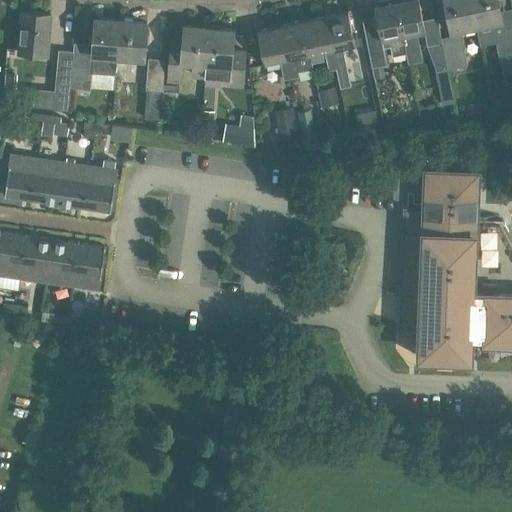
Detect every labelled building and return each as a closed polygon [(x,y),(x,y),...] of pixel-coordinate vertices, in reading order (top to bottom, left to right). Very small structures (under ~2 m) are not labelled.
[(443,42),(442,37),(441,37),(437,17),(423,20),(418,0),(405,0),(397,2),(407,54),(408,54),(410,64),(424,61),(418,33),(425,32),(427,46),(443,42)] [(465,30),(477,28),(471,0),(446,0),(453,32),(452,32),(452,35),(442,37),(443,42),(449,69),(461,66),(458,50),(465,48),(463,33),(466,33),(465,30)] [(511,22),(503,25),(498,0),(471,0),(477,28),(490,25),(490,27),(494,27),(496,41),(498,41),(501,58),(507,57),(510,71),(511,70),(511,22)] [(407,54),(397,2),(375,6),(380,29),(365,32),(372,67),(387,64),(384,48),(392,46),(395,56),(407,54)] [(337,69),(336,69),(340,88),(351,86),(343,48),(355,46),(362,45),(361,36),(353,38),(348,11),(326,16),(337,69)] [(46,55),(50,15),(23,13),(19,52),(46,55)] [(329,70),(336,69),(337,69),(326,16),(303,20),(313,68),(310,55),(325,52),(329,70)] [(117,70),(121,21),(96,19),(95,36),(90,36),(90,44),(75,43),(71,87),(90,90),(92,73),(117,75),(117,70)] [(298,72),(313,68),(303,20),(281,25),(291,78),(299,77),(298,72)] [(117,70),(131,71),(132,57),(144,58),(147,23),(121,21),(117,70)] [(205,77),(210,27),(185,25),(183,44),(170,43),(167,82),(182,83),(183,63),(192,64),(191,76),(205,77)] [(284,80),(291,78),(281,25),(257,30),(264,64),(280,61),(284,80)] [(205,77),(204,86),(219,87),(219,81),(228,82),(228,87),(244,88),(247,49),(233,48),(235,29),(210,27),(205,77)] [(71,87),(75,43),(74,43),(73,51),(58,50),(55,86),(54,95),(69,97),(71,87)] [(491,47),(480,50),(485,69),(496,67),(491,47)] [(160,108),(161,102),(162,90),(163,91),(163,89),(164,83),(166,59),(148,57),(146,89),(147,90),(144,119),(159,120),(160,108)] [(457,103),(449,69),(449,68),(448,68),(436,71),(443,106),(457,103)] [(22,74),(14,73),(13,83),(22,84),(22,82),(32,84),(33,71),(22,70),(22,74)] [(178,103),(180,85),(164,83),(163,89),(163,91),(162,90),(161,102),(178,103)] [(202,110),(202,127),(213,128),(215,111),(202,110)] [(31,119),(43,121),(45,113),(33,111),(31,119)] [(292,111),(277,114),(283,146),(299,143),(292,111)] [(43,121),(56,123),(57,115),(45,113),(43,121)] [(256,146),(254,116),(242,114),(240,126),(227,123),(224,141),(256,146)] [(319,146),(313,119),(302,121),(302,122),(301,122),(307,149),(319,146)] [(84,128),(96,130),(97,122),(85,120),(84,128)] [(109,123),(97,122),(96,130),(108,132),(109,123)] [(38,158),(11,154),(10,165),(9,165),(5,195),(32,199),(38,158)] [(58,203),(64,162),(38,158),(32,199),(58,203)] [(84,207),(90,166),(64,162),(58,203),(84,207)] [(115,181),(117,170),(90,166),(84,207),(111,211),(116,181),(115,181)] [(478,172),(426,170),(424,217),(408,216),(408,211),(407,211),(403,297),(407,297),(406,307),(403,307),(402,332),(404,332),(404,327),(420,327),(419,357),(439,358),(439,357),(451,357),(451,358),(471,359),(472,332),(484,333),(483,340),(511,341),(511,237),(503,219),(476,218),(478,172)] [(0,273),(20,277),(26,235),(0,231),(0,273)] [(47,281),(53,239),(26,235),(20,277),(47,281)] [(79,243),(53,239),(47,281),(73,285),(79,243)] [(101,277),(106,247),(79,243),(73,285),(99,289),(101,277)] [(16,303),(4,301),(3,310),(15,311),(16,303)] [(16,303),(15,311),(27,313),(29,305),(16,303)] [(57,313),(56,321),(68,323),(69,315),(57,313)] [(68,323),(80,325),(81,316),(69,315),(68,323)] [(227,401),(217,460),(241,464),(251,405),(227,401)]
